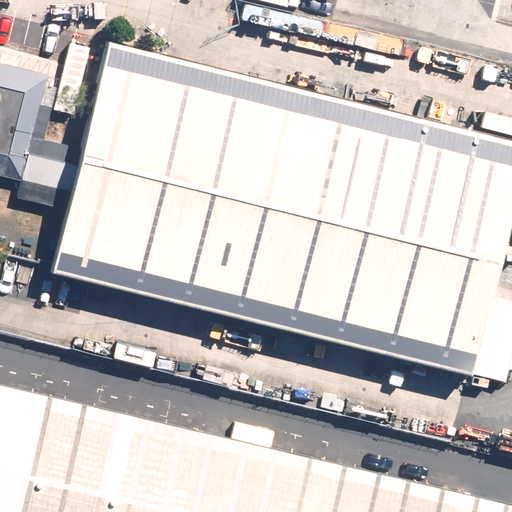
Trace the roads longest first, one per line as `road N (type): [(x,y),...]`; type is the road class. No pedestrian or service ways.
road 1 (unknown): [(0,358),(511,474)]
road 2 (unknown): [(133,0),(364,63)]
